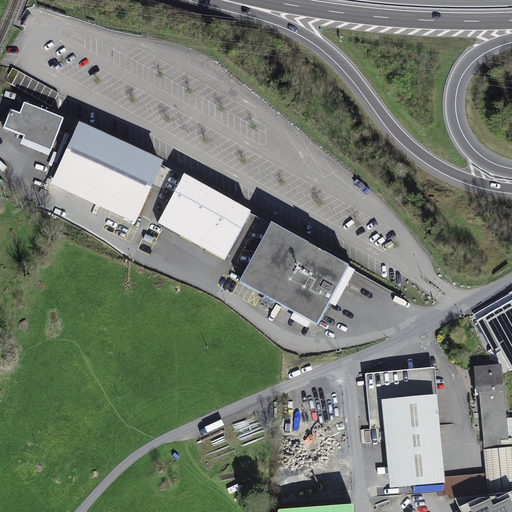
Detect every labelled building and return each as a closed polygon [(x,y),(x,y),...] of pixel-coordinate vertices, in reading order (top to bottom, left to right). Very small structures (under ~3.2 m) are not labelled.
[(32,18),(27,16),(21,26),(25,29),(32,18)] [(59,93),(12,67),(5,81),(52,107),(59,93)] [(11,112),(4,129),(24,137),(23,141),(51,152),(64,121),(24,105),(20,115),(11,112)] [(80,128),(57,177),(137,214),(160,165),(80,128)] [(52,165),(57,168),(72,137),(66,134),(52,165)] [(184,178),(166,212),(232,248),(250,214),(184,178)] [(272,226),(240,283),(317,326),(349,268),(272,226)] [(501,348),(511,367),(511,302),(478,321),(495,351),(501,348)] [(502,363),(474,366),(476,393),(480,393),(488,494),(511,491),(511,440),(509,441),(502,363)] [(435,367),(365,373),(370,430),(384,429),(390,487),(446,482),(435,367)] [(511,511),(511,491),(488,494),(455,497),(460,511),(511,511)]
